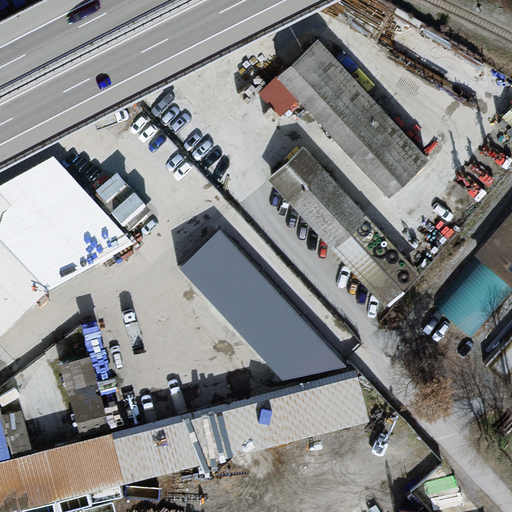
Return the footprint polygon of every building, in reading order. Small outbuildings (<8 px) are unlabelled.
[(256,85),(279,111),(298,94),(386,190),(428,152),(317,30),(256,85)] [(511,92),(500,112),(511,119),(511,92)] [(266,170),(384,301),(420,268),(303,138),(266,170)] [(0,342),(127,234),(52,147),(0,191),(0,342)] [(117,177),(101,196),(133,223),(150,204),(117,177)] [(511,201),(474,250),(511,279),(511,201)] [(280,374),(282,382),(238,391),(225,402),(30,443),(21,403),(3,407),(0,403),(0,506),(72,492),(80,485),(91,498),(100,490),(115,487),(130,474),(264,446),(279,463),(273,436),(368,416),(359,375),(224,218),(179,257),(280,374)] [(439,304),(472,329),(509,280),(476,255),(439,304)] [(60,355),(77,431),(107,424),(91,349),(60,355)]
